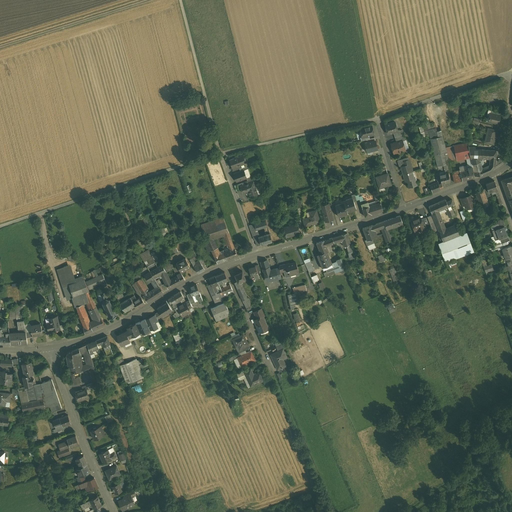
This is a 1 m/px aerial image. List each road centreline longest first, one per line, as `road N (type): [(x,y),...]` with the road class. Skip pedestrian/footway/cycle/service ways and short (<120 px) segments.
road 1 (tertiary): [(52,348),(225,268)]
road 2 (residential): [(114,511),(52,348)]
road 3 (track): [(152,0),(0,46)]
road 4 (track): [(179,0),(219,153)]
road 5 (tertiary): [(256,256),(404,209)]
road 6 (track): [(332,511),(273,376)]
road 7 (track): [(352,0),(375,118)]
